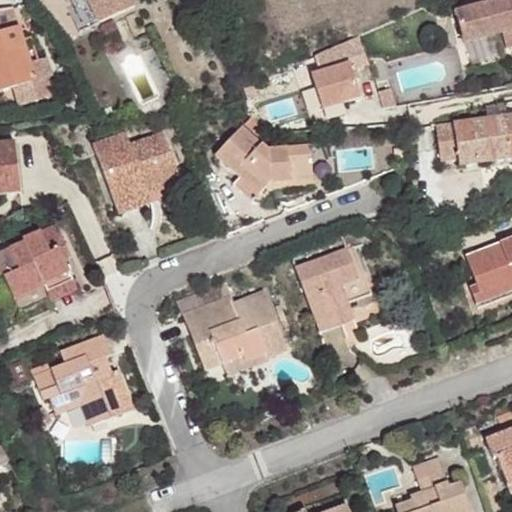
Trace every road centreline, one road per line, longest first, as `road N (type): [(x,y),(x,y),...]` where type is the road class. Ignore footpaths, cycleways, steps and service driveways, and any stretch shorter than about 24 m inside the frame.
road 1 (residential): [(214,484),(197,461),(142,315),(154,284),(362,205)]
road 2 (residential): [(511,368),(214,484)]
